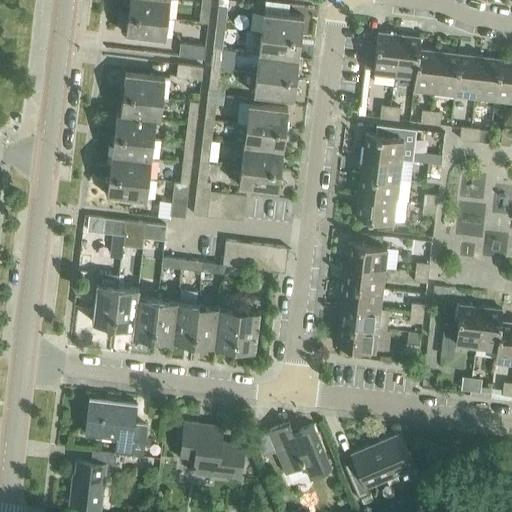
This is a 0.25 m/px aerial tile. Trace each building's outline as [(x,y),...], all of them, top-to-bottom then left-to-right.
[(127,0),(126,12),(166,17),(167,0),(127,0)] [(197,21),(206,22),(208,2),(200,1),(197,21)] [(223,29),(226,8),(217,7),(215,28),(223,29)] [(262,11),(259,33),(299,37),(302,16),(262,11)] [(166,17),(126,12),(123,34),(163,39),(166,17)] [(215,28),(212,47),(221,48),(223,29),(215,28)] [(376,32),(372,68),(392,71),(397,34),(376,32)] [(299,37),(259,33),(257,52),(297,57),(299,37)] [(392,71),(412,73),(417,49),(418,37),(397,34),(392,71)] [(178,56),(202,59),(204,45),(180,42),(178,56)] [(210,68),(219,69),(221,48),(212,47),(210,68)] [(412,73),(411,85),(432,87),(437,51),(417,49),(412,73)] [(432,87),(453,90),(457,54),(437,51),(432,87)] [(257,52),(254,73),(294,78),(297,57),(257,52)] [(457,54),(453,90),(473,92),(477,56),(457,54)] [(473,92),(493,95),(497,59),(477,56),(473,92)] [(511,96),(511,60),(497,59),(493,95),(511,96)] [(200,78),(201,67),(177,64),(175,76),(200,78)] [(217,84),(219,69),(210,68),(207,94),(223,96),(224,85),(217,84)] [(124,72),(122,93),(161,98),(164,76),(124,72)] [(294,78),(254,73),(252,94),(292,99),(294,78)] [(154,118),(159,119),(161,98),(122,93),(119,112),(119,113),(154,117),(154,118)] [(215,104),(222,104),(223,96),(207,94),(204,119),(213,120),(215,104)] [(186,121),(195,122),(197,102),(189,101),(186,121)] [(247,103),(245,124),(284,128),(287,108),(247,103)] [(379,118),(386,119),(388,106),(380,105),(379,118)] [(397,120),(399,108),(388,106),(386,119),(397,120)] [(420,122),(428,123),(430,110),(421,109),(420,122)] [(439,125),(440,111),(430,110),(428,123),(439,125)] [(115,112),(113,133),(152,138),(154,118),(154,117),(119,113),(119,112),(115,112)] [(204,119),(201,139),(211,140),(213,120),(204,119)] [(186,121),(184,142),(193,143),(195,122),(186,121)] [(232,143),(242,144),(282,148),(284,128),(245,124),(234,123),(232,143)] [(458,139),(467,140),(469,128),(460,127),(458,139)] [(477,141),(478,129),(469,128),(467,140),(477,141)] [(510,133),(501,132),(500,144),(509,145),(510,133)] [(110,153),(150,158),(152,138),(113,133),(110,153)] [(364,133),(362,154),(398,159),(414,160),(416,139),(364,133)] [(199,160),(208,161),(211,140),(201,139),(199,160)] [(181,162),(190,163),(193,143),(184,142),(181,162)] [(242,144),(240,165),(279,169),(282,148),(242,144)] [(110,153),(108,174),(147,178),(150,158),(110,153)] [(428,153),(427,162),(440,164),(441,155),(428,153)] [(360,174),(396,178),(398,159),(362,154),(360,174)] [(195,189),(207,190),(208,190),(209,182),(206,181),(208,161),(199,160),(195,189)] [(181,162),(179,182),(188,183),(190,163),(181,162)] [(426,172),(439,173),(440,164),(427,162),(426,172)] [(279,169),(240,165),(237,185),(277,190),(279,169)] [(106,195),(145,199),(147,178),(108,174),(106,195)] [(360,174),(357,194),(394,198),(396,178),(360,174)] [(184,217),(184,212),(188,183),(179,182),(179,183),(173,182),(169,216),(184,217)] [(193,213),(205,215),(207,190),(195,189),(193,213)] [(207,190),(205,215),(218,216),(221,191),(208,190),(207,190)] [(218,216),(230,217),(233,193),(221,191),(218,216)] [(230,217),(242,219),(245,194),(233,193),(230,217)] [(376,218),(391,220),(394,198),(357,194),(355,215),(376,218)] [(423,194),(423,202),(435,203),(436,196),(423,194)] [(421,213),(434,214),(435,203),(423,202),(421,213)] [(102,233),(123,235),(123,230),(124,221),(104,218),(102,233)] [(376,218),(375,228),(390,229),(391,220),(376,218)] [(123,230),(143,232),(144,232),(145,223),(124,221),(123,230)] [(143,238),(163,240),(165,226),(145,223),(144,232),(143,232),(143,238)] [(222,264),(234,266),(237,241),(225,240),(222,264)] [(250,243),(237,241),(234,266),(247,267),(250,243)] [(346,262),(383,267),(385,246),(348,241),(346,262)] [(247,267),(259,269),(262,244),(250,243),(247,267)] [(275,246),(262,244),(259,269),(272,270),(275,246)] [(287,247),(275,246),(272,270),(283,272),(287,247)] [(161,258),(160,267),(181,269),(182,260),(161,258)] [(181,269),(201,271),(202,262),(182,260),(181,269)] [(221,273),(222,265),(202,262),(201,271),(221,273)] [(346,262),(343,282),(380,287),(383,267),(346,262)] [(415,262),(414,270),(427,272),(428,264),(415,262)] [(413,281),(426,283),(427,272),(414,270),(413,281)] [(91,322),(112,324),(117,285),(96,282),(91,322)] [(341,302),(378,307),(380,287),(343,282),(341,302)] [(117,285),(112,324),(132,326),(133,326),(136,295),(137,296),(138,287),(117,285)] [(131,335),(152,337),(156,298),(137,296),(136,295),(133,326),(132,326),(131,335)] [(233,347),(254,349),(259,310),(250,309),(252,296),(240,295),(238,307),(233,347)] [(156,298),(152,337),(173,340),(177,300),(156,298)] [(173,340),(192,342),(197,302),(177,300),(173,340)] [(197,302),(192,342),(213,345),(218,305),(197,302)] [(341,302),(338,322),(386,328),(389,309),(378,307),(341,302)] [(410,303),(409,311),(422,312),(423,305),(410,303)] [(455,341),(476,343),(480,306),(459,304),(457,325),(455,341)] [(213,345),(233,347),(238,307),(218,305),(213,345)] [(495,345),(494,357),(495,358),(500,308),(480,306),(476,343),(495,345)] [(495,358),(511,359),(511,321),(500,320),(502,309),(500,308),(495,358)] [(408,321),(421,323),(422,312),(409,311),(408,321)] [(390,329),(386,329),(386,328),(338,322),(336,343),(373,348),(388,349),(390,329)] [(455,341),(457,325),(444,324),(443,339),(455,341)] [(404,353),(417,355),(418,345),(405,344),(404,353)] [(469,394),(470,394),(472,378),(462,377),(460,389),(469,390),(469,394)] [(489,397),(491,387),(479,385),(480,379),(472,378),(470,394),(489,397)] [(501,394),(511,395),(511,385),(511,383),(502,382),(501,394)] [(117,436),(115,453),(116,453),(141,456),(145,423),(133,422),(136,402),(89,397),(85,432),(117,436)] [(190,472),(238,477),(241,443),(219,441),(221,424),(182,420),(178,458),(191,459),(190,472)] [(304,464),(309,475),(329,466),(310,422),(290,431),(286,421),(266,429),(285,473),(304,464)] [(407,468),(406,466),(412,464),(399,433),(351,453),(353,459),(343,463),(357,496),(368,492),(365,484),(396,471),(396,473),(407,468)] [(105,464),(115,465),(116,453),(115,453),(92,450),(91,462),(75,460),(69,503),(100,507),(105,464)]
